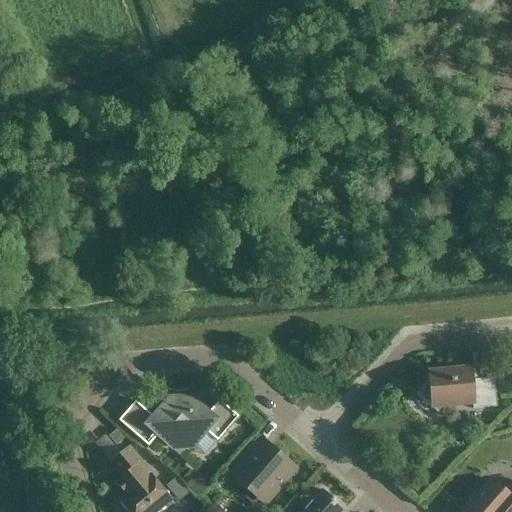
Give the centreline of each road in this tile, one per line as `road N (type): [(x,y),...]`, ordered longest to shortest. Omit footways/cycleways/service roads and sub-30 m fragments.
road 1 (residential): [(63,437),(118,365),(223,356),(324,444)]
road 2 (track): [(225,95),(0,202)]
road 3 (track): [(439,0),(225,95)]
road 4 (residential): [(511,335),(411,344),(324,444)]
